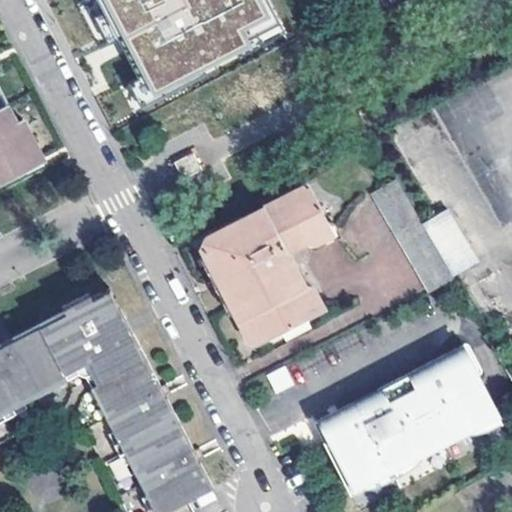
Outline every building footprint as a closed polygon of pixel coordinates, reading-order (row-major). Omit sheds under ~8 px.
[(204,75),(236,58),(261,46),(259,41),(280,31),(263,0),(194,0),(184,6),(180,0),(70,0),(71,1),(72,0),(106,0),(78,15),(102,60),(120,50),(139,88),(147,104),(167,94),(172,104),(192,93),(187,84),(204,75)] [(280,31),(259,41),(261,46),(236,58),(243,72),(289,48),(280,31)] [(187,84),(192,93),(209,85),(204,75),(187,84)] [(147,104),(139,88),(130,93),(143,119),(172,104),(167,94),(147,104)] [(0,180),(15,173),(12,168),(29,159),(22,145),(27,143),(16,122),(10,125),(1,108),(0,107),(0,180)] [(37,162),(27,143),(22,145),(29,159),(12,168),(15,173),(37,162)] [(173,161),(182,179),(202,170),(193,152),(173,161)] [(371,198),(426,295),(453,281),(396,185),(371,198)] [(277,340),(305,326),(321,318),(310,296),(302,293),(286,260),(299,254),(306,250),(314,253),(333,244),(326,231),(307,193),(201,244),(199,249),(204,259),(234,322),(247,348),(255,350),(277,340)] [(335,233),(326,231),(333,244),(314,253),(306,250),(299,254),(316,260),(343,247),(335,233)] [(234,322),(204,259),(200,268),(208,284),(226,319),(234,322)] [(0,412),(8,409),(11,416),(57,395),(53,385),(62,380),(63,383),(93,368),(103,389),(106,387),(111,396),(102,401),(124,446),(130,445),(138,464),(133,466),(154,511),(155,511),(161,510),(161,511),(184,511),(218,495),(208,475),(204,468),(209,465),(207,461),(205,456),(200,458),(174,403),(179,400),(176,395),(174,390),(169,393),(143,338),(127,346),(124,339),(121,333),(137,325),(122,295),(14,347),(10,339),(5,342),(0,343),(0,345),(3,352),(0,353),(0,412)] [(127,346),(143,338),(137,325),(121,333),(124,339),(127,346)] [(305,326),(277,340),(284,343),(303,334),(305,326)] [(360,351),(350,332),(281,366),(288,383),(360,351)] [(314,436),(342,491),(492,415),(457,347),(307,421),(314,436)] [(261,375),(269,392),(288,383),(281,366),(261,375)] [(0,421),(0,449),(78,412),(124,511),(154,511),(133,466),(124,446),(102,401),(98,391),(103,389),(93,368),(63,383),(67,390),(57,395),(11,416),(0,421)]
